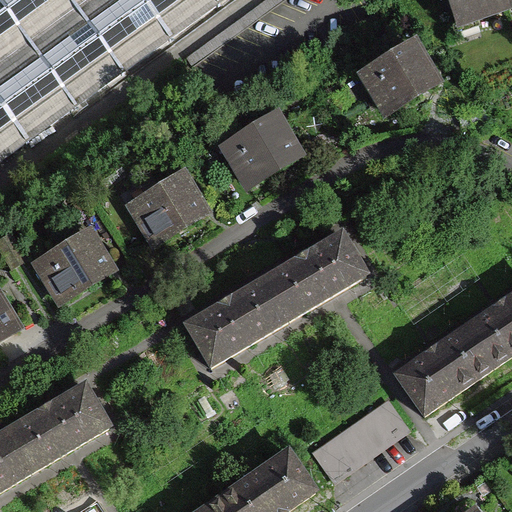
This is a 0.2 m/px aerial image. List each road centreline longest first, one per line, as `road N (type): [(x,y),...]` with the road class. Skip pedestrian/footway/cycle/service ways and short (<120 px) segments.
road 1 (residential): [(0,381),(374,151),(461,147),(511,167)]
road 2 (residential): [(511,414),(365,511)]
